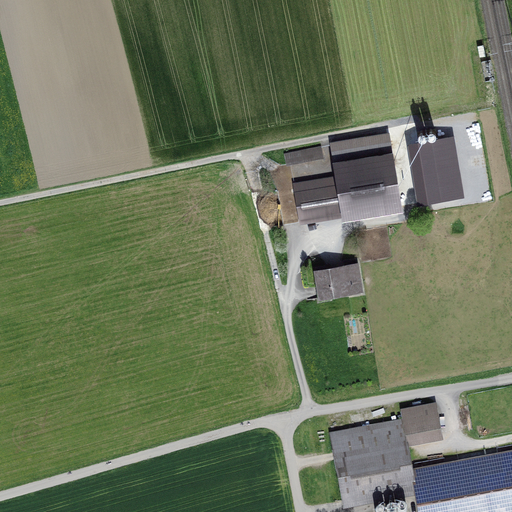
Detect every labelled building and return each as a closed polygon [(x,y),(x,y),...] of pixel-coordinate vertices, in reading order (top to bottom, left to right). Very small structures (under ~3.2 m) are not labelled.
[(294,182),(300,224),(399,210),(388,134),(329,142),(334,177),(294,182)] [(287,153),(290,164),(323,157),(321,146),(287,153)] [(358,262),(314,269),(319,297),(363,290),(358,262)] [(435,404),(401,410),(407,438),(440,432),(435,404)] [(402,421),(330,434),(342,500),(415,487),(419,511),(455,511),(466,510),(459,468),(412,477),(402,421)]
